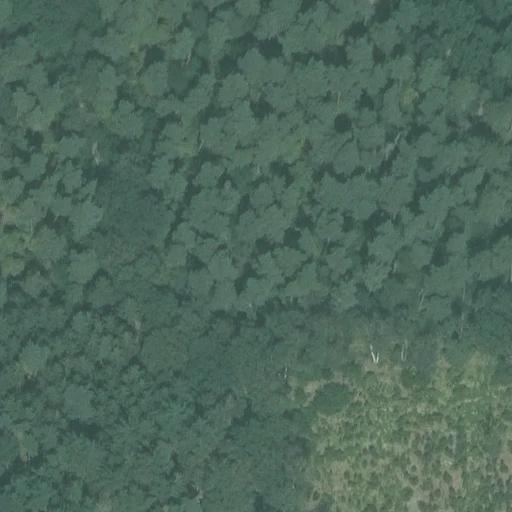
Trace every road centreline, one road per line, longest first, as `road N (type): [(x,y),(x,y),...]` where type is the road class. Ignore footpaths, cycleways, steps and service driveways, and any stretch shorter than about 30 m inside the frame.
road 1 (track): [(42,0),(185,355)]
road 2 (track): [(185,355),(511,341)]
road 3 (track): [(185,355),(245,511)]
